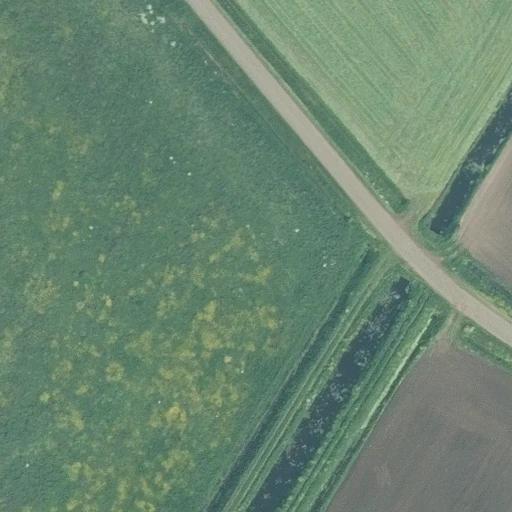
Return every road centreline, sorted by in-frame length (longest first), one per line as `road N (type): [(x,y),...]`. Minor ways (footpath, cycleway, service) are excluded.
road 1 (tertiary): [(511,334),(414,258),(195,0)]
road 2 (track): [(396,239),(227,511)]
road 3 (track): [(289,511),(434,277)]
